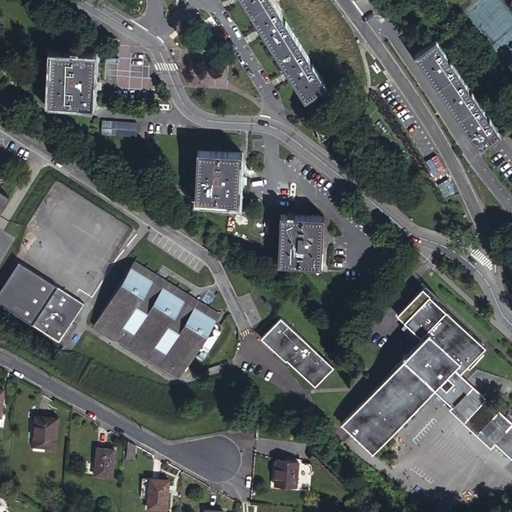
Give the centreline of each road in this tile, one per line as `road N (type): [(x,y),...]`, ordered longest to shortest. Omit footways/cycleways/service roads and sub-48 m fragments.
road 1 (tertiary): [(81,0),(151,43),(181,100),(201,118),(279,129),(410,234),(473,266)]
road 2 (residential): [(0,124),(207,257),(250,358),(290,393)]
road 3 (residential): [(473,266),(485,236),(455,167),(339,0)]
road 4 (residential): [(214,457),(166,449),(0,359)]
